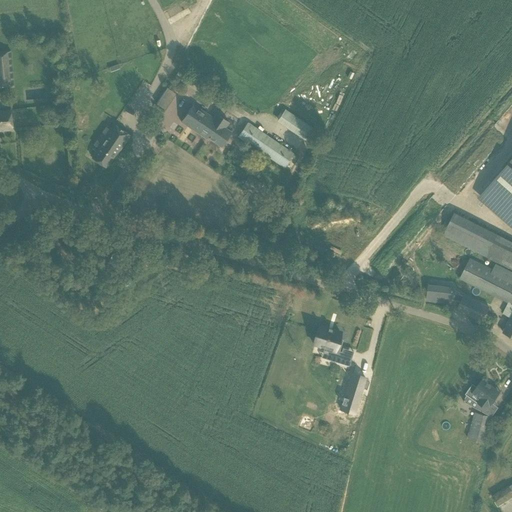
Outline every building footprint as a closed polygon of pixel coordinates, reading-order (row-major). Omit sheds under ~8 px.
[(0,51),(0,76),(5,76),(6,87),(14,87),(10,51),(0,51)] [(212,120),(209,118),(210,117),(192,105),(181,122),(206,139),(207,138),(221,147),(231,132),(225,128),(228,123),(216,114),(212,120)] [(0,131),(13,130),(11,110),(0,111),(0,131)] [(276,122),(303,140),(311,127),(285,110),(276,122)] [(238,137),(284,168),(294,154),(247,123),(238,137)] [(115,156),(129,136),(115,126),(111,131),(106,128),(101,135),(106,138),(92,159),(106,168),(114,155),(115,156)] [(511,159),(479,198),(511,226),(511,159)] [(241,187),(255,195),(262,184),(248,176),(241,187)] [(511,243),(454,214),(443,236),(511,270),(511,243)] [(492,270),(470,258),(460,279),(511,304),(511,314),(503,333),(511,337),(511,272),(495,264),(492,270)] [(403,276),(399,282),(406,287),(410,281),(403,276)] [(428,286),(427,301),(452,304),(452,300),(458,301),(461,302),(457,310),(483,321),(489,308),(453,292),(454,289),(428,286)] [(314,346),(333,352),(332,355),(338,357),(343,341),(339,340),(340,334),(319,328),(314,346)] [(292,370),(287,382),(299,386),(303,374),(292,370)] [(351,374),(340,409),(355,414),(365,378),(351,374)] [(493,389),(494,388),(482,379),(477,387),(473,384),(465,394),(480,405),(479,407),(486,412),(499,394),(493,389)] [(468,439),(485,444),(492,417),(475,413),(468,439)] [(492,497),(498,506),(511,497),(511,492),(508,487),(492,497)]
